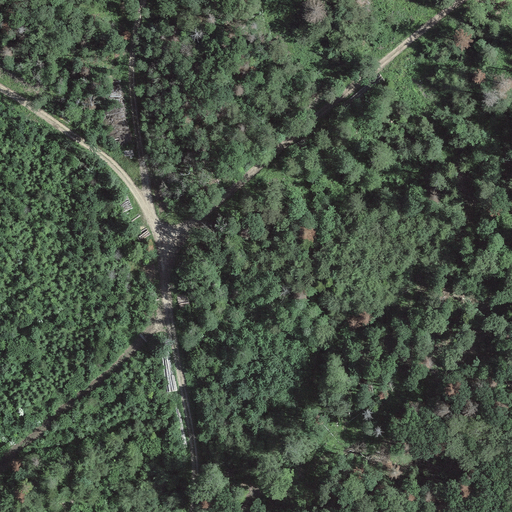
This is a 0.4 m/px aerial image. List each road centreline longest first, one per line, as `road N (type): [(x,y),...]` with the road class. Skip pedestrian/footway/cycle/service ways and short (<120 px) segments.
road 1 (track): [(144,0),(130,78),(183,389),(192,465),(182,511)]
road 2 (track): [(156,226),(222,199),(396,47),(468,0)]
road 3 (track): [(156,226),(100,152),(0,87)]
